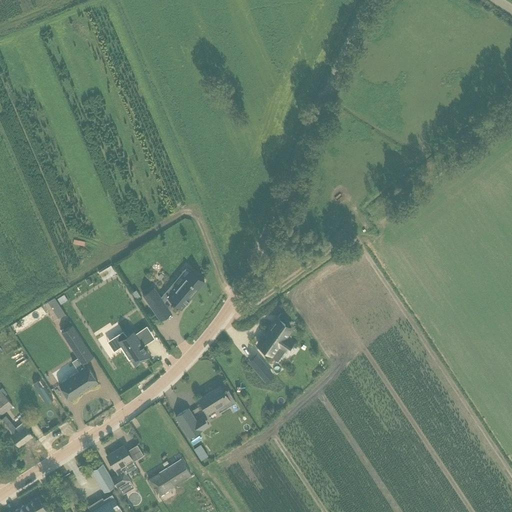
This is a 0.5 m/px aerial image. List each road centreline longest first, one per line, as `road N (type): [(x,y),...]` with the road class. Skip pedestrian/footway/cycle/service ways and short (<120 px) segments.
road 1 (unclassified): [(202,340),(258,257),(370,0)]
road 2 (residential): [(0,497),(146,393),(202,340)]
road 3 (track): [(107,0),(193,211)]
road 4 (track): [(235,295),(222,283),(193,211),(135,242),(99,245)]
